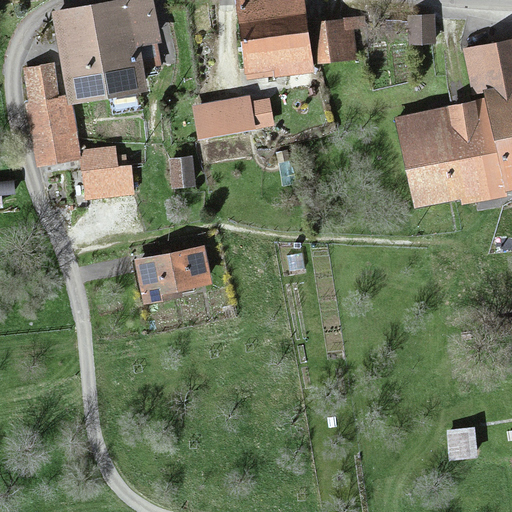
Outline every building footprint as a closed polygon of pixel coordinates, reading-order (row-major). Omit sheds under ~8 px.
[(147,0),(129,0),(53,13),(68,102),(143,89),(135,44),(154,41),(147,0)] [(235,0),(247,79),(312,70),(311,63),(353,57),(347,19),(306,24),(302,0),(235,0)] [(436,17),(408,18),(408,40),(436,40),(436,17)] [(397,120),(416,207),(511,184),(511,41),(464,53),(475,103),(397,120)] [(21,72),(35,165),(74,159),(64,99),(55,100),(50,67),(21,72)] [(245,101),(193,108),(197,139),(250,132),(245,101)] [(78,170),(73,171),(77,223),(117,220),(116,209),(134,207),(131,166),(116,168),(115,152),(77,155),(78,170)] [(194,159),(169,160),(170,188),(195,187),(194,159)] [(199,249),(133,261),(139,296),(205,284),(199,249)] [(474,432),(451,433),(451,457),(475,457),(474,432)]
